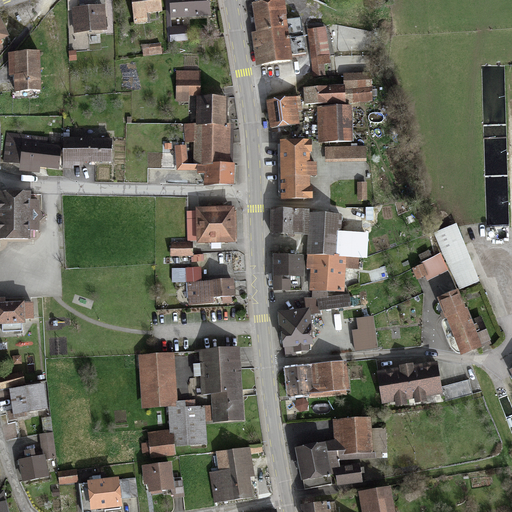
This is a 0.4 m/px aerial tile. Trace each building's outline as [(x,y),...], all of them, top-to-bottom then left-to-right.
[(160,0),(133,0),(136,25),(148,24),(147,16),(161,14),(160,0)] [(209,0),(171,0),(172,20),(210,19),(209,0)] [(258,67),(292,64),(291,57),(288,26),(286,5),(255,9),(258,37),(255,37),(258,67)] [(103,6),(74,8),(75,30),(105,29),(103,6)] [(288,26),(291,57),(304,56),(301,24),(288,26)] [(187,31),(171,31),(171,44),(188,44),(187,31)] [(310,35),(314,77),(325,76),(322,34),(310,35)] [(160,44),(143,45),(143,56),(160,56),(160,44)] [(40,96),(40,59),(10,59),(10,78),(16,78),(16,96),(40,96)] [(178,74),(177,103),(189,103),(189,96),(200,96),(201,75),(178,74)] [(344,76),(344,89),(370,88),(370,76),(344,76)] [(344,89),(304,90),(305,104),(371,101),(370,88),(344,89)] [(197,130),(226,130),(227,102),(198,101),(197,130)] [(297,103),(268,105),(270,133),(299,130),(297,103)] [(351,108),(319,109),(320,141),(351,140),(351,108)] [(194,145),(194,165),(199,165),(215,166),(231,166),(232,130),(226,130),(197,130),(195,130),(195,127),(184,127),(184,145),(194,145)] [(26,139),(26,147),(46,148),(47,140),(26,139)] [(112,142),(64,142),(64,170),(71,170),(71,167),(81,167),(81,164),(112,164),(112,142)] [(280,197),(310,197),(309,142),(280,142),(280,197)] [(365,146),(325,147),(326,162),(365,161),(365,146)] [(26,147),(22,147),(21,169),(60,171),(61,149),(46,148),(26,147)] [(187,150),(175,150),(175,170),(180,170),(188,170),(187,150)] [(215,172),(215,166),(199,165),(199,178),(207,179),(206,190),(235,190),(235,172),(215,172)] [(188,170),(180,170),(180,175),(163,176),(163,185),(195,184),(195,170),(188,170)] [(367,182),(357,182),(357,199),(367,199),(367,182)] [(30,198),(0,197),(0,210),(0,246),(30,247),(30,236),(38,236),(39,206),(30,206),(30,198)] [(294,233),(308,234),(309,210),(272,209),(271,232),(289,233),(289,236),(294,236),(294,233)] [(234,214),(198,213),(197,245),(233,247),(234,214)] [(338,216),(310,216),(309,257),(336,258),(338,216)] [(452,229),(437,235),(461,290),(476,283),(452,229)] [(193,246),(172,246),(172,257),(193,257),(193,246)] [(357,259),(336,258),(309,257),(308,273),(313,273),(312,290),(344,291),(345,268),(356,269),(357,259)] [(303,260),(276,260),(276,292),(303,292),(303,260)] [(438,260),(413,271),(420,286),(445,275),(438,260)] [(186,273),(173,273),(173,284),(185,284),(186,273)] [(235,286),(210,286),(210,301),(235,301),(235,286)] [(455,290),(439,297),(463,352),(479,345),(455,290)] [(348,294),(318,298),(319,310),(349,306),(348,294)] [(5,303),(0,303),(0,328),(32,328),(32,307),(5,307),(5,303)] [(280,314),(284,353),(310,350),(307,312),(280,314)] [(373,316),(356,318),(358,329),(353,330),(355,350),(377,348),(373,316)] [(240,424),(240,354),(202,354),(202,397),(214,398),(214,423),(240,424)] [(169,407),(177,407),(173,358),(141,361),(145,410),(169,407)] [(436,362),(378,372),(384,403),(441,393),(436,362)] [(313,371),(315,398),(349,395),(347,368),(313,371)] [(313,371),(287,373),(289,400),(315,398),(313,371)] [(468,381),(443,387),(446,400),(471,394),(468,381)] [(45,391),(12,395),(15,419),(31,417),(49,415),(45,391)] [(172,433),(173,448),(206,445),(203,411),(184,413),(184,406),(177,407),(169,407),(172,433)] [(34,436),(31,417),(15,419),(3,421),(6,440),(34,436)] [(368,458),(367,426),(335,427),(336,443),(337,460),(341,460),(368,458)] [(172,433),(150,435),(151,444),(152,459),(174,457),(173,448),(172,433)] [(52,436),(40,438),(44,463),(56,461),(52,436)] [(336,443),(297,452),(305,489),(329,483),(326,473),(343,469),(341,460),(337,460),(336,443)] [(152,459),(151,444),(138,445),(139,460),(152,459)] [(255,499),(248,452),(219,457),(222,476),(213,478),(217,505),(255,499)] [(42,459),(21,464),(26,486),(47,481),(42,459)] [(338,472),(339,485),(362,482),(360,467),(351,468),(351,471),(338,472)] [(172,494),(171,469),(143,471),(144,487),(151,487),(152,495),(172,494)] [(76,474),(60,475),(60,486),(77,484),(76,474)] [(119,485),(120,501),(134,501),(133,482),(119,483),(119,485)] [(119,485),(90,487),(91,511),(120,511),(120,501),(119,485)] [(91,511),(90,487),(81,487),(82,511),(91,511)] [(391,511),(388,490),(362,495),(365,511),(391,511)] [(327,511),(326,503),(302,506),(302,511),(327,511)]
